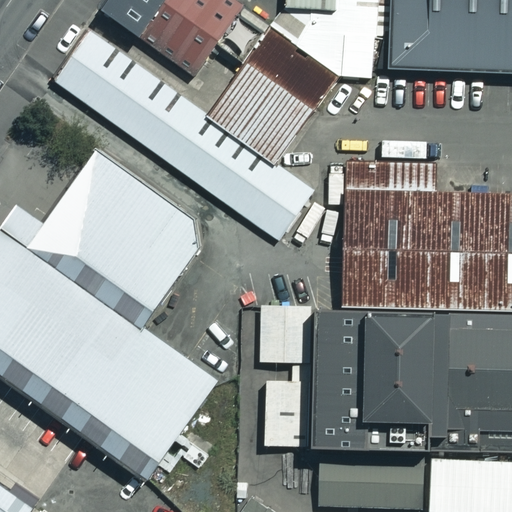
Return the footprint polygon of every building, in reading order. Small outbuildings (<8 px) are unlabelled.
[(232,0),(101,0),(98,5),(184,65),(232,0)] [(380,0),(286,0),(286,6),(269,23),(264,27),(327,73),(380,67),(380,0)] [(511,70),(511,0),(380,0),(380,67),(511,70)] [(264,27),(204,110),(268,154),(327,73),(264,27)] [(268,154),(204,110),(85,28),(49,80),(272,232),(307,181),(268,154)] [(14,200),(0,219),(0,222),(145,326),(213,233),(92,146),(78,165),(40,218),(14,200)] [(339,155),(338,305),(354,305),(428,307),(511,309),(511,184),(428,184),(428,156),(339,155)] [(0,222),(0,371),(142,472),(213,374),(189,357),(145,326),(0,222)] [(354,305),(338,305),(330,304),(312,304),(305,304),(301,444),(511,449),(511,309),(428,307),(354,305)] [(314,504),(426,507),(427,456),(316,453),(314,504)] [(477,511),(511,511),(511,498),(511,458),(427,456),(426,507),(426,511),(477,511)] [(49,511),(0,478),(0,511),(49,511)] [(226,511),(230,494),(212,490),(207,511),(226,511)] [(279,511),(264,501),(262,504),(252,498),(241,511),(279,511)]
